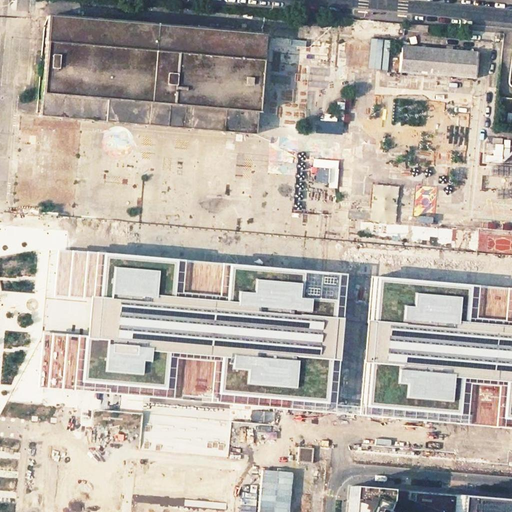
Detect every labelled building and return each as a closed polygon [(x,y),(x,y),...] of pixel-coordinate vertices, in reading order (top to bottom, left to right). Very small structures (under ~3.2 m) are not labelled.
[(261,36),(47,17),(44,56),(37,55),(33,94),(40,94),(39,116),(80,120),(252,136),(261,36)] [(416,25),(400,24),(400,35),(415,36),(416,25)] [(399,47),(398,74),(474,77),(475,50),(399,47)] [(350,273),(58,249),(54,294),(93,297),(89,337),(45,333),(40,387),(338,413),(360,415),(511,427),(511,287),(372,275),(350,273)] [(197,455),(199,440),(201,440),(203,427),(176,424),(174,437),(178,438),(176,452),(197,455)] [(387,490),(349,486),(346,511),(358,511),(361,504),(382,511),(387,500),(387,490)] [(511,511),(511,500),(401,491),(401,500),(432,511),(511,511)]
